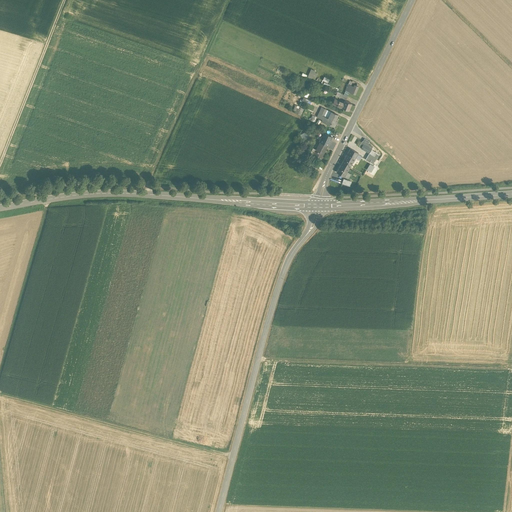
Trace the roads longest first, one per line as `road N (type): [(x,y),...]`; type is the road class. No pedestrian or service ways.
road 1 (secondary): [(0,209),(111,194),(314,206)]
road 2 (tertiary): [(218,511),(278,286),(304,237)]
road 3 (track): [(511,369),(258,359)]
road 4 (track): [(0,396),(232,457)]
road 5 (track): [(230,0),(149,178),(148,196)]
road 6 (secondary): [(322,206),(511,196)]
road 7 (tertiary): [(329,169),(412,0)]
road 8 (track): [(65,0),(0,165)]
